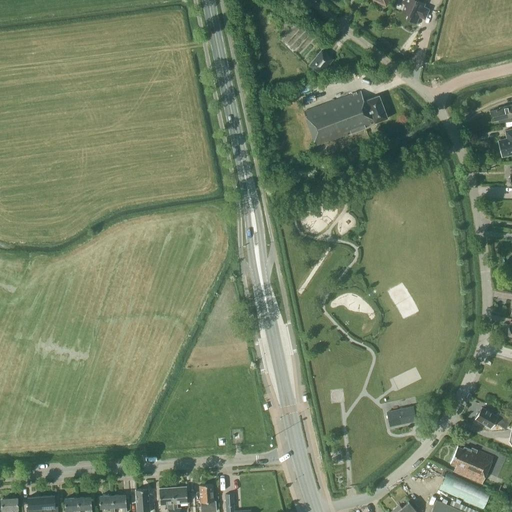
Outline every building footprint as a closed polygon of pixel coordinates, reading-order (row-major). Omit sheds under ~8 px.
[(402,0),(401,3),(405,4),(402,11),(408,14),(406,19),(415,23),(418,16),(424,19),(428,9),(423,7),(424,3),(416,0),(402,0)] [(332,59),(321,51),(310,65),(320,73),(332,59)] [(363,103),(360,91),(304,111),(316,146),(366,128),(365,126),(374,122),(374,123),(387,118),(379,95),(365,101),(365,102),(363,103)] [(511,104),(499,108),(499,109),(491,111),(493,120),(498,119),(498,123),(511,119),(511,104)] [(511,153),(511,128),(505,131),(507,139),(498,141),(502,156),(511,153)] [(413,407),(387,412),(390,426),(416,420),(413,407)] [(496,416),(482,407),(479,412),(477,413),(476,415),(476,417),(475,419),(490,428),(494,422),(499,425),(505,429),(511,418),(500,412),(497,416),(496,416)] [(471,449),(464,447),(463,449),(457,447),(450,462),(456,465),(453,471),(482,483),(493,457),(471,448),(471,449)] [(483,507),(491,493),(455,475),(447,489),(483,507)] [(212,484),(199,485),(200,502),(201,502),(201,511),(216,511),(216,500),(213,500),(212,484)] [(172,487),(174,511),(180,511),(180,508),(177,508),(176,503),(187,502),(186,486),(172,487)] [(174,511),(172,487),(159,488),(160,504),(171,503),(171,509),(168,509),(167,511),(174,511)] [(148,497),(148,488),(135,489),(136,505),(142,504),(142,511),(148,511),(148,504),(149,504),(149,501),(150,501),(150,496),(148,497)] [(234,511),(233,493),(225,494),(226,511),(225,511),(250,511),(250,510),(234,511)] [(113,507),(114,507),(122,506),(121,511),(125,511),(126,511),(126,506),(125,494),(112,495),(113,507)] [(41,496),(41,508),(43,508),(43,511),(57,511),(57,506),(55,507),(54,495),(41,496)] [(113,507),(112,495),(99,496),(99,508),(109,507),(109,511),(114,511),(114,507),(113,507)] [(28,508),(26,509),(26,511),(41,511),(41,508),(41,496),(27,497),(28,508)] [(78,509),(77,497),(64,498),(65,510),(75,509),(75,511),(79,511),(79,509),(78,509)] [(78,509),(79,509),(87,509),(87,511),(91,511),(91,508),(92,508),(91,497),(77,497),(78,509)] [(18,509),(17,498),(1,499),(1,511),(17,511),(17,509),(18,509)] [(479,511),(452,500),(449,505),(436,500),(430,511),(479,511)] [(416,511),(408,502),(399,509),(397,507),(390,511),(416,511)]
